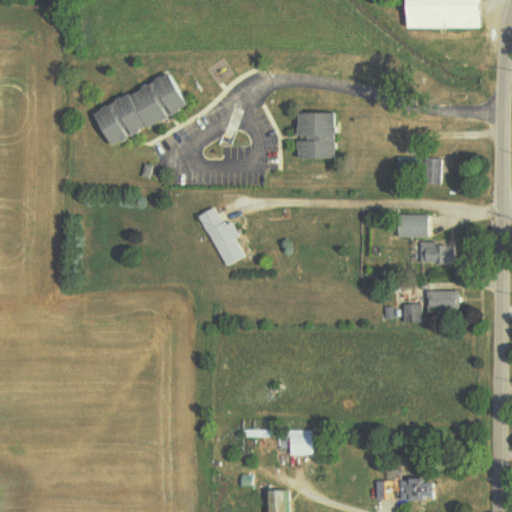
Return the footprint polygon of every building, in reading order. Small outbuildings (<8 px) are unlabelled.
[(487,30),(487,1),(450,0),(449,0),(413,0),(413,29),(487,30)] [(96,117),(108,137),(112,134),(119,147),(194,103),(175,70),(96,117)] [(342,112),(302,113),(303,159),(343,158),(342,112)] [(415,176),(416,157),(400,157),(399,175),(415,176)] [(444,157),(423,158),(424,177),(444,176),(444,157)] [(250,257),(241,238),(244,236),(236,220),(227,224),(219,207),(203,215),(229,267),(250,257)] [(434,214),(403,214),(402,237),(433,237),(434,214)] [(423,243),(422,263),(461,264),(461,244),(423,243)] [(429,291),(429,313),(463,312),(463,291),(429,291)] [(425,322),(424,304),(404,305),(404,323),(425,322)] [(378,500),(433,498),(433,497),(441,496),(441,479),(378,481),(378,500)] [(268,491),(268,511),(287,511),(292,511),(292,490),(268,491)]
